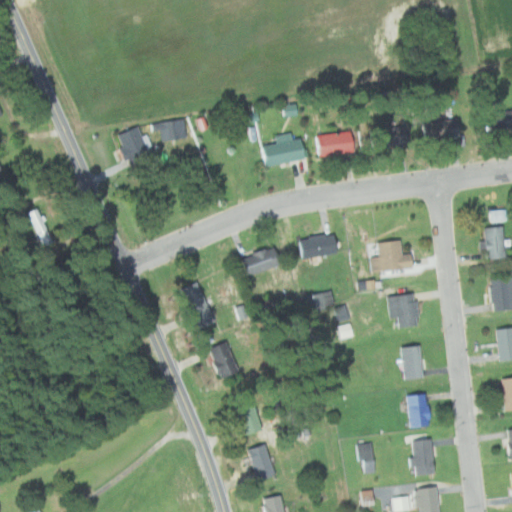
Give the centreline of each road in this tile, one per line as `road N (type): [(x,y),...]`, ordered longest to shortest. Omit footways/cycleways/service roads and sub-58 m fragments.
road 1 (tertiary): [(195,421),(9,0)]
road 2 (residential): [(511,169),(290,202),(126,265)]
road 3 (residential): [(476,511),(438,180)]
